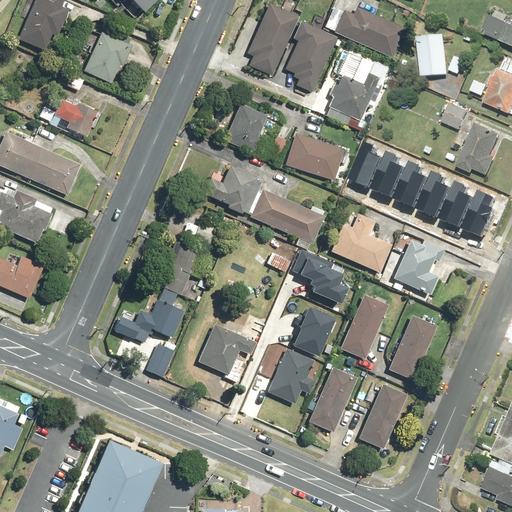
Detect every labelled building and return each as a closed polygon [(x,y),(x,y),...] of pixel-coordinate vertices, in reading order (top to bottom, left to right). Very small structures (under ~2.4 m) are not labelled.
[(0,0),(0,13),(10,0),(0,0)] [(66,0),(34,0),(19,38),(46,49),(53,34),(59,36),(71,9),(64,6),(66,0)] [(128,0),(139,12),(154,0),(128,0)] [(267,76),(292,18),(264,6),(243,55),(249,57),(245,66),(267,76)] [(340,12),(331,33),(389,58),(402,30),(352,8),(349,15),(340,12)] [(479,34),(511,48),(511,28),(487,18),(479,34)] [(309,93),(331,39),(294,24),(288,40),(293,42),(282,70),(291,74),(290,79),(295,81),(293,87),(309,93)] [(134,45),(102,31),(84,72),(112,84),(121,65),(124,66),(134,45)] [(444,37),(415,40),(419,79),(448,76),(444,37)] [(467,59),(457,56),(452,71),(462,75),(467,59)] [(499,71),(496,70),(482,104),(508,116),(511,107),(511,62),(504,59),(499,71)] [(83,81),(62,72),(57,82),(78,92),(83,81)] [(328,98),(323,109),(355,122),(374,79),(362,74),(357,86),(337,77),(333,87),(329,85),(324,96),(328,98)] [(489,86),(477,81),(472,94),(484,99),(489,86)] [(88,136),(99,110),(78,101),(77,104),(60,97),(52,113),(69,121),(67,127),(88,136)] [(263,118),(235,106),(219,143),(254,157),(260,142),(254,139),(263,118)] [(467,113),(449,106),(441,125),(458,132),(467,113)] [(344,125),(338,137),(354,145),(360,133),(344,125)] [(498,136),(473,126),(455,168),(470,175),(472,171),(487,177),(494,159),(489,157),(498,136)] [(6,131),(0,144),(0,163),(67,194),(81,164),(6,131)] [(340,149),(291,135),(281,166),(330,181),(340,149)] [(362,141),(347,178),(367,186),(379,157),(372,154),(375,147),(362,141)] [(384,150),(369,187),(389,195),(401,166),(394,163),(397,155),(384,150)] [(407,159),(392,196),(412,204),(424,175),(417,172),(420,165),(407,159)] [(252,179),(224,168),(217,185),(205,180),(199,196),(223,206),(222,210),(236,216),(238,212),(244,214),(256,184),(251,182),(252,179)] [(430,170),(415,207),(435,215),(447,186),(440,183),(443,175),(430,170)] [(454,179),(439,216),(459,224),(470,195),(464,192),(467,184),(454,179)] [(0,208),(1,209),(0,212),(0,225),(37,241),(43,228),(47,229),(54,213),(50,212),(52,207),(36,200),(37,198),(17,189),(16,191),(3,185),(0,191),(0,208)] [(259,189),(246,218),(309,245),(321,217),(259,189)] [(478,189),(462,226),(482,234),(494,205),(487,202),(491,194),(478,189)] [(339,224),(326,253),(375,274),(387,245),(365,235),(371,222),(354,214),(348,228),(339,224)] [(198,227),(187,223),(183,232),(213,246),(220,231),(201,222),(198,227)] [(167,340),(178,313),(167,308),(173,295),(177,297),(185,276),(191,278),(200,255),(168,242),(151,286),(158,289),(147,316),(135,311),(130,325),(113,318),(107,333),(139,345),(145,331),(167,340)] [(418,247),(405,242),(388,280),(425,296),(434,278),(424,273),(430,260),(436,263),(442,251),(421,242),(418,247)] [(292,261),(273,252),(267,264),(287,273),(292,261)] [(0,284),(29,297),(44,264),(23,255),(18,265),(0,256),(0,284)] [(311,293),(341,305),(352,275),(307,258),(299,278),(310,282),(310,284),(314,285),(311,293)] [(384,306),(359,296),(336,350),(361,361),(384,306)] [(293,346),(319,357),(334,321),(308,310),(293,346)] [(432,326),(407,316),(383,372),(408,383),(432,326)] [(252,344),(209,326),(192,364),(224,377),(235,351),(247,357),(252,344)] [(145,370),(162,378),(174,352),(157,344),(145,370)] [(309,361),(280,349),(263,394),(291,405),(297,392),(306,396),(311,382),(302,378),(309,361)] [(353,379),(327,368),(303,424),(330,435),(353,379)] [(402,395),(377,385),(354,440),(379,451),(402,395)] [(8,417),(12,406),(0,401),(0,440),(8,443),(17,421),(8,417)] [(511,467),(511,404),(506,417),(503,416),(495,435),(498,436),(489,458),(511,467)] [(138,511),(161,463),(108,440),(75,511),(138,511)] [(511,479),(489,470),(480,490),(497,497),(495,501),(511,508),(511,479)]
